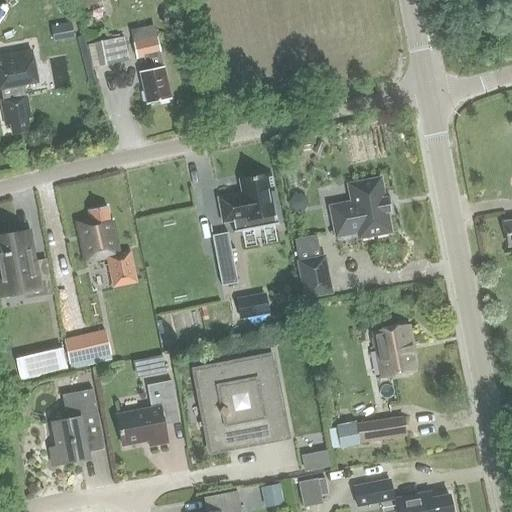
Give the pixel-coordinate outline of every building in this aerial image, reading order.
[(128,61),(123,38),(94,44),(99,67),(128,61)] [(157,39),(133,44),(136,58),(143,57),(146,71),(139,73),(146,104),(171,99),(157,39)] [(0,89),(1,89),(3,101),(0,101),(5,126),(10,125),(12,135),(29,131),(25,110),(28,109),(26,96),(25,96),(23,85),(37,83),(31,51),(0,57),(0,89)] [(222,224),(233,222),(234,232),(233,232),(233,234),(278,225),(278,224),(275,224),(269,192),(273,191),(270,175),(239,180),(241,195),(234,196),(234,195),(217,198),(222,224)] [(380,179),(348,185),(352,203),(330,207),(336,237),(337,236),(336,230),(356,227),(358,238),(390,232),(386,213),(390,213),(391,213),(388,197),(387,197),(387,198),(383,198),(380,179)] [(300,194),(293,195),(289,202),(290,209),(296,213),(304,212),(308,206),(307,198),(300,194)] [(113,288),(137,283),(130,252),(118,254),(111,222),(110,222),(106,207),(88,211),(90,220),(76,223),(85,262),(106,258),(113,288)] [(26,233),(0,236),(0,272),(3,290),(4,296),(25,292),(26,299),(46,295),(44,282),(38,283),(34,262),(32,249),(29,250),(26,233)] [(237,284),(231,250),(215,253),(221,287),(237,284)] [(320,258),(298,262),(304,298),(330,293),(323,257),(320,258)] [(249,297),(236,300),(240,319),(253,317),(249,297)] [(408,327),(373,334),(382,377),(414,371),(409,345),(412,345),(408,327)] [(105,331),(91,334),(96,359),(110,356),(105,331)] [(38,356),(42,373),(65,367),(61,350),(38,356)] [(194,368),(193,369),(204,425),(200,426),(199,423),(198,423),(199,428),(204,427),(209,453),(230,449),(229,444),(245,441),(246,445),(262,442),(259,424),(282,420),(286,441),(287,441),(270,354),(269,354),(269,357),(195,371),(194,368)] [(162,356),(148,359),(152,376),(165,373),(162,356)] [(149,447),(166,444),(161,416),(177,413),(170,382),(146,386),(151,409),(116,415),(119,431),(120,435),(122,447),(148,442),(149,447)] [(70,402),(63,404),(66,421),(51,424),(56,448),(49,449),(52,466),(80,461),(79,455),(103,450),(92,390),(69,395),(70,402)] [(403,417),(357,425),(360,441),(405,434),(403,417)] [(359,446),(355,422),(336,426),(340,449),(359,446)] [(302,457),(305,470),(328,466),(325,453),(302,457)] [(327,500),(323,476),(298,481),(303,504),(327,500)] [(389,480),(353,487),(357,507),(393,500),(389,480)] [(267,506),(283,502),(279,482),(262,486),(267,506)] [(207,511),(240,511),(237,492),(203,498),(203,500),(205,499),(207,511)] [(418,495),(397,499),(399,511),(451,511),(448,495),(430,499),(429,492),(418,495)]
